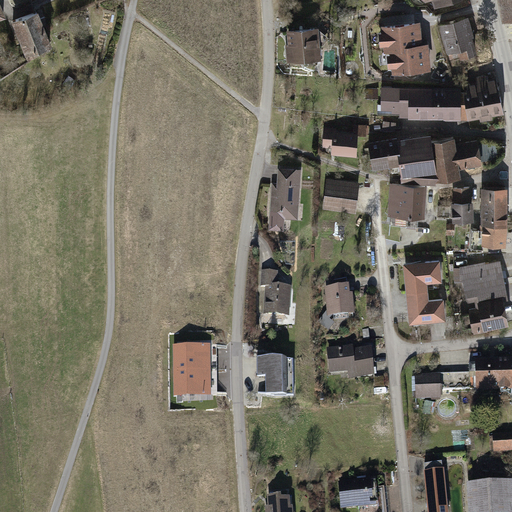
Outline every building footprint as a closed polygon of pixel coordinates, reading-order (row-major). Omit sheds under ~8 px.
[(511,0),(500,0),(505,20),(511,18),(511,0)] [(42,25),(35,8),(33,10),(34,13),(16,19),(30,52),(27,54),(27,59),(30,61),(37,56),(40,55),(38,50),(51,45),(42,25)] [(469,16),(439,23),(448,61),(478,54),(469,16)] [(396,70),(426,68),(424,45),(417,46),(416,24),(385,26),(386,32),(381,33),(382,43),(387,43),(388,49),(394,48),(395,54),(390,55),(390,65),(396,64),(396,70)] [(315,29),(290,31),(291,45),(294,45),(295,48),(293,49),(294,59),(318,56),(315,29)] [(441,69),(438,72),(439,77),(444,78),(447,75),(446,71),(441,69)] [(469,118),(504,111),(497,78),(488,81),(486,75),(477,77),(478,83),(468,85),(470,92),(465,93),(469,118)] [(69,76),(64,85),(71,89),(76,80),(69,76)] [(410,88),(382,88),(382,104),(378,104),(379,114),(393,114),(393,110),(401,110),(401,115),(410,115),(461,116),(461,118),(469,118),(465,93),(461,93),(461,89),(410,90),(410,88)] [(396,121),(384,121),(384,132),(396,132),(396,121)] [(334,143),(334,152),(356,153),(357,133),(365,133),(365,125),(355,126),(355,133),(335,132),(336,130),(328,129),(328,135),(325,135),(325,142),(334,143)] [(402,172),(402,179),(437,182),(436,169),(459,167),(482,163),(478,140),(455,144),(454,137),(432,141),(435,167),(402,172)] [(435,167),(432,141),(399,146),(398,138),(369,144),(374,167),(391,164),(393,173),(402,172),(435,167)] [(295,204),(298,204),(299,185),(294,185),(295,170),(280,169),(279,183),(276,183),(275,201),(273,201),(272,216),(294,217),(295,204)] [(358,183),(329,180),(325,207),(355,210),(358,183)] [(426,186),(393,184),(391,225),(416,226),(417,216),(424,217),(426,186)] [(455,188),(455,203),(470,202),(470,187),(455,188)] [(507,188),(484,188),(485,223),(506,225),(507,188)] [(455,203),(456,218),(471,217),(470,205),(471,205),(471,202),(470,202),(455,203)] [(484,244),(505,245),(506,225),(485,223),(484,232),(478,231),(478,229),(474,229),(473,248),(483,248),(484,244)] [(406,275),(408,291),(427,289),(427,281),(441,280),(440,260),(426,262),(426,264),(412,265),(413,274),(406,275)] [(508,297),(501,261),(462,269),(462,268),(455,268),(456,282),(465,281),(467,295),(479,293),(481,303),(477,304),(477,308),(470,310),(471,315),(463,316),(466,328),(474,326),(475,331),(487,329),(487,326),(505,322),(501,299),(508,297)] [(289,304),(290,288),(277,287),(278,272),(263,271),(262,287),(268,287),(267,314),(285,315),(286,303),(289,304)] [(347,278),(331,280),(332,288),(327,289),(329,312),(353,310),(352,295),(349,295),(347,278)] [(411,314),(412,321),(446,318),(444,299),(429,300),(427,289),(408,291),(410,314),(411,314)] [(352,348),(329,351),(331,369),(348,368),(349,377),(374,375),(371,350),(352,352),(352,348)] [(293,395),(293,359),(257,359),(257,377),(266,377),(266,396),(293,395)] [(511,362),(470,364),(470,374),(442,375),(442,391),(511,388),(511,362)] [(438,377),(418,377),(419,397),(432,397),(432,391),(438,391),(438,377)] [(511,435),(491,438),(492,449),(496,451),(511,449),(511,435)] [(430,511),(447,511),(443,463),(425,464),(428,486),(427,486),(427,490),(428,490),(430,511)] [(375,479),(340,483),(343,508),(371,505),(371,511),(387,511),(385,487),(376,488),(375,479)] [(507,511),(505,484),(476,486),(477,511),(507,511)] [(280,496),(270,497),(271,511),(289,511),(289,499),(280,500),(280,496)]
